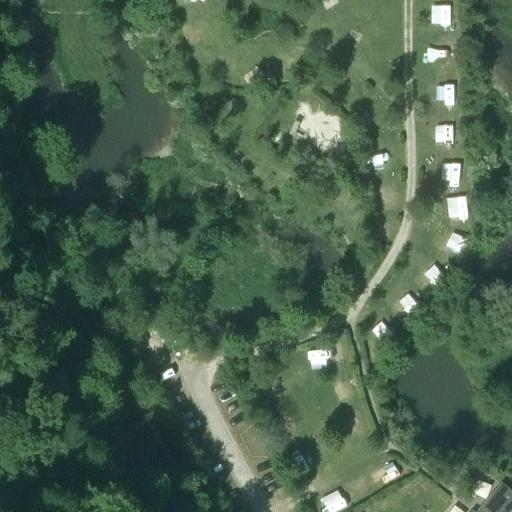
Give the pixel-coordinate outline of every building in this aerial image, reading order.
[(218,78),(235,82),(239,64),(221,61),(218,78)] [(458,67),(440,67),(439,90),(457,90),(458,67)] [(467,175),(449,176),(450,204),(469,203),(467,175)] [(458,228),(475,230),(477,213),(460,211),(458,228)] [(343,339),(320,347),(326,365),(350,357),(343,339)] [(341,396),(359,390),(353,372),(335,378),(341,396)] [(511,511),(511,492),(506,487),(502,484),(477,511),(474,511),(472,510),(470,511),(511,511)]
